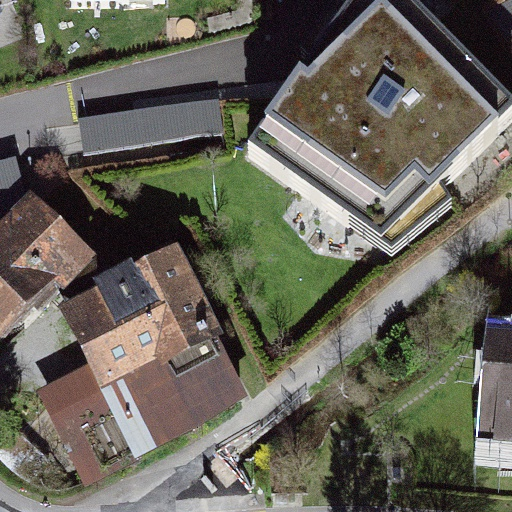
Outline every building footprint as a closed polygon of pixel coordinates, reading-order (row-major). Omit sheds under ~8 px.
[(511,120),(511,112),(390,0),(350,0),(241,183),(365,278),(511,120)] [(22,168),(0,173),(0,233),(27,208),(22,168)] [(0,362),(94,270),(35,212),(0,246),(0,362)] [(163,378),(217,349),(172,265),(44,334),(101,441),(175,402),(163,378)] [(474,473),(511,475),(511,353),(484,352),(474,473)]
